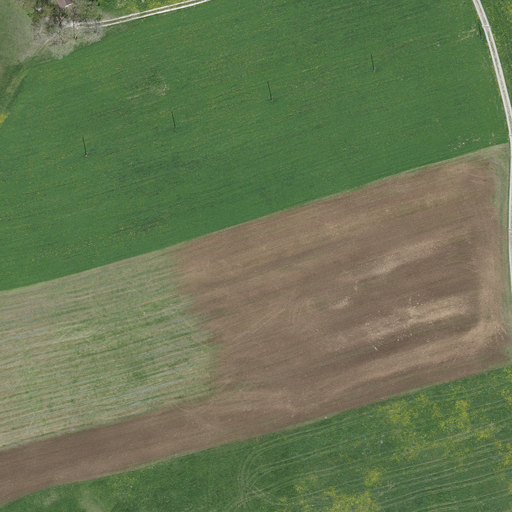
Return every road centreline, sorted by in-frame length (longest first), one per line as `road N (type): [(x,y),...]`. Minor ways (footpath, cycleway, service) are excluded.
road 1 (track): [(199,0),(111,22),(56,16)]
road 2 (track): [(476,0),(511,131)]
